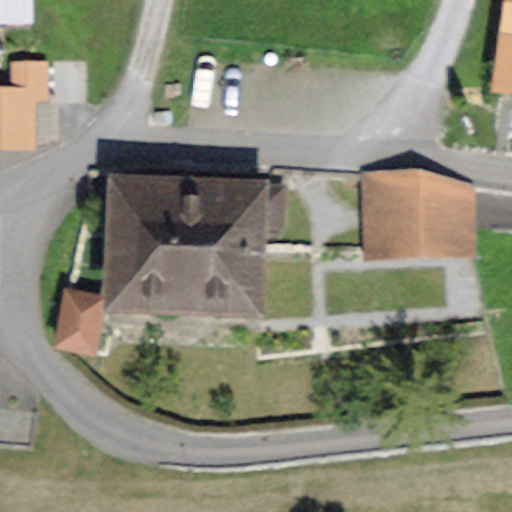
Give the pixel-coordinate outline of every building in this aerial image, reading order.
[(511,0),(503,0),(493,85),(511,87),(511,0)] [(53,100),(53,59),(13,59),(12,84),(0,84),(0,146),(38,147),(38,100),(53,100)] [(263,310),(266,223),(287,224),(288,183),(268,182),(268,174),(114,168),(109,296),(108,304),(263,310)] [(367,257),(479,254),(476,183),(438,169),(364,171),(367,257)] [(55,346),(100,354),(108,304),(109,296),(65,289),(55,346)]
